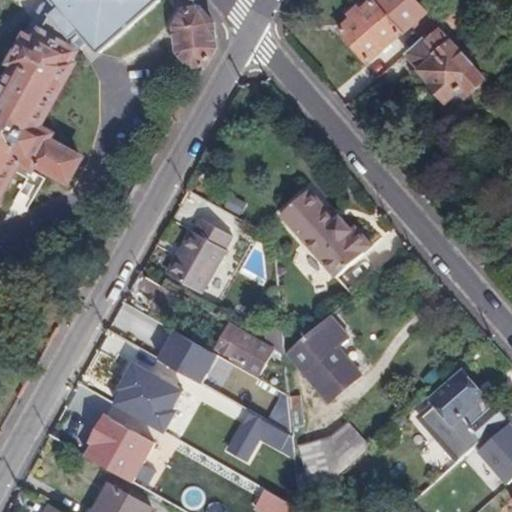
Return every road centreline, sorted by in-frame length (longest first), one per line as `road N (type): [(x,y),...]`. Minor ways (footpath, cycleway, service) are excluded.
road 1 (residential): [(0,474),(252,31)]
road 2 (residential): [(511,327),(252,31)]
